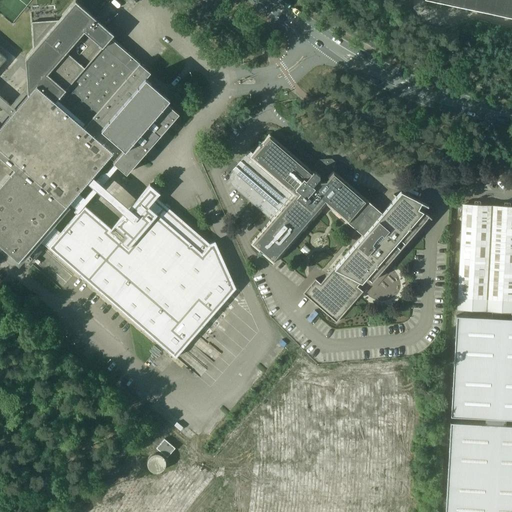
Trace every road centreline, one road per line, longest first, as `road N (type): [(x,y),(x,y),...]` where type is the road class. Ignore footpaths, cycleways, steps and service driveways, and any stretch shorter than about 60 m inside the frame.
road 1 (primary): [(262,0),(358,72),(449,109),(511,121)]
road 2 (primary): [(511,112),(383,65),(282,0)]
